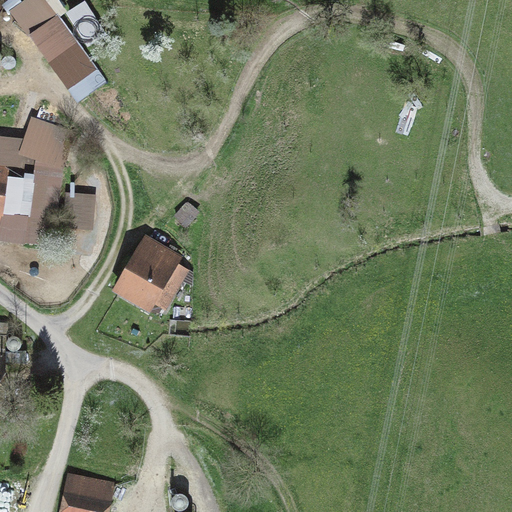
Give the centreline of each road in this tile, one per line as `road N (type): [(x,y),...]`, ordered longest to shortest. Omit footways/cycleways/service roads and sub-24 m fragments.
road 1 (track): [(96,134),(140,163),(187,171),(221,141),(272,33),(331,15),(391,21),(447,46),(469,74),(477,179),(492,198),(511,205)]
road 2 (track): [(0,38),(27,52),(35,85),(96,134),(121,172),(112,257),(51,334)]
road 3 (track): [(146,511),(164,421),(157,403),(131,377),(77,362)]
road 4 (track): [(38,511),(65,433),(77,362),(51,334)]
